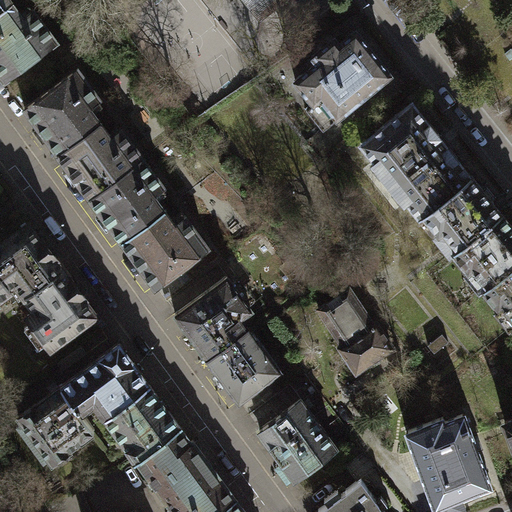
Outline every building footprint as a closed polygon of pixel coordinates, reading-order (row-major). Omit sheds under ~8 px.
[(15,0),(0,11),(0,73),(6,82),(60,41),(35,5),(25,12),(15,0)] [(0,0),(0,11),(15,0),(0,0)] [(253,0),(265,13),(281,0),(253,0)] [(321,128),(391,72),(356,29),(340,42),(335,36),(311,55),(315,61),(294,78),(312,100),(304,106),(321,128)] [(57,151),(107,115),(73,68),(23,105),(57,151)] [(424,213),(471,175),(412,101),(361,142),(375,159),(372,161),(405,201),(407,199),(421,215),(424,213)] [(139,159),(107,115),(57,151),(89,196),(139,159)] [(171,204),(139,159),(89,196),(120,240),(171,204)] [(502,212),(471,175),(424,213),(438,231),(442,227),(458,247),(502,212)] [(204,250),(171,204),(120,240),(152,286),(204,250)] [(511,263),(511,225),(502,212),(458,247),(454,250),(468,268),(472,264),(487,283),(511,263)] [(96,313),(29,221),(0,242),(0,274),(10,288),(16,284),(34,308),(25,314),(49,347),(96,313)] [(229,278),(226,274),(174,313),(207,356),(248,325),(241,316),(251,308),(235,287),(250,276),(238,259),(229,266),(234,274),(229,278)] [(511,263),(487,283),(484,286),(498,305),(502,302),(511,314),(511,263)] [(0,295),(10,288),(0,274),(0,295)] [(350,288),(319,308),(344,347),(341,349),(357,374),(395,349),(379,324),(376,326),(350,288)] [(248,325),(207,356),(239,399),(280,368),(248,325)] [(442,332),(428,343),(435,352),(449,340),(442,332)] [(105,415),(151,381),(119,340),(61,384),(81,410),(94,400),(105,415)] [(136,456),(182,423),(151,381),(105,415),(136,456)] [(81,410),(61,384),(19,415),(40,443),(35,447),(43,458),(48,454),(52,460),(95,429),(81,410)] [(336,445),(300,397),(258,428),(295,476),(336,445)] [(463,410),(405,431),(433,506),(491,485),(463,410)] [(177,511),(218,511),(237,499),(182,423),(136,456),(131,460),(144,477),(149,473),(177,511)] [(385,511),(361,478),(319,510),(320,511),(385,511)] [(246,511),(237,499),(218,511),(246,511)]
